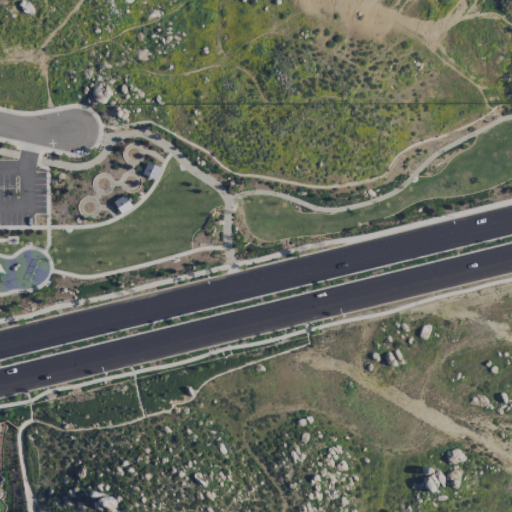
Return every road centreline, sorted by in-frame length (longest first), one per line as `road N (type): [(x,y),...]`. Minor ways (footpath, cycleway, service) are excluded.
road 1 (primary): [(511,220),(0,348)]
road 2 (primary): [(0,382),(511,256)]
road 3 (track): [(511,337),(443,355),(418,405),(511,463)]
road 4 (track): [(223,0),(225,46),(268,105),(260,117),(295,181)]
road 5 (track): [(175,80),(113,38),(41,51)]
road 6 (track): [(465,0),(459,17),(432,24),(352,0)]
road 7 (track): [(400,17),(496,103)]
road 8 (track): [(238,67),(175,80),(168,98),(181,136)]
